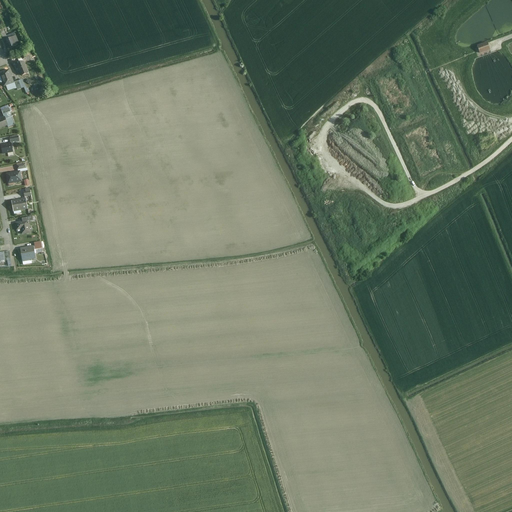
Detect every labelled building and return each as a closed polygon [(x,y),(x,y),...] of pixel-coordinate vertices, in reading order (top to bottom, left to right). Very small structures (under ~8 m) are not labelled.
[(17,44),(14,36),(3,40),(6,48),(17,44)] [(490,42),(478,46),(481,54),(493,50),(490,42)] [(23,61),(15,64),(19,76),(27,73),(23,61)] [(12,82),(8,68),(0,70),(0,76),(3,85),(12,82)] [(13,151),(10,142),(0,144),(0,148),(2,154),(13,151)] [(19,172),(5,174),(7,185),(21,183),(19,172)] [(24,200),(10,202),(11,213),(26,211),(24,200)] [(27,221),(14,223),(15,232),(19,231),(20,235),(29,234),(27,221)] [(32,248),(18,249),(20,265),(29,264),(28,260),(33,260),(32,248)] [(45,248),(37,249),(38,253),(42,253),(43,263),(47,262),(45,248)]
